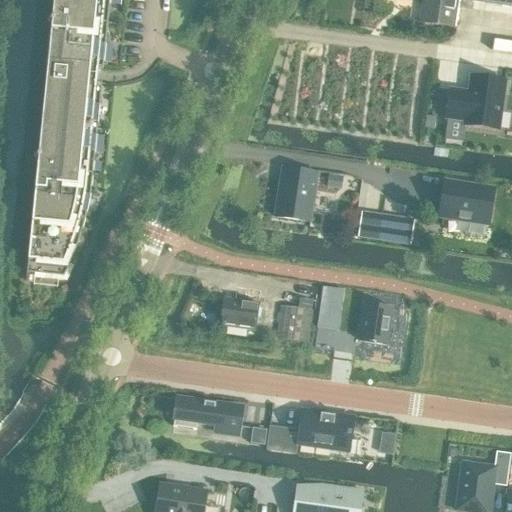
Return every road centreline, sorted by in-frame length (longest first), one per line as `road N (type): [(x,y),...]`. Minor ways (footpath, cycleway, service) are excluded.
road 1 (residential): [(98,357),(511,419)]
road 2 (tertiary): [(98,357),(250,0)]
road 3 (tertiary): [(49,511),(63,442),(98,357)]
